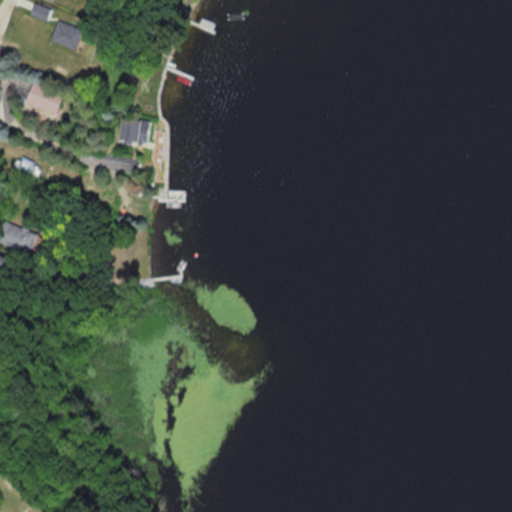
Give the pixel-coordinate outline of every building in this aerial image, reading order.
[(29,13),(44,20),(48,10),(34,4),(29,13)] [(71,50),(79,30),(56,20),(48,40),(71,50)] [(58,91),(29,81),(22,103),(51,113),(58,91)] [(145,142),(145,119),(116,119),(116,142),(145,142)] [(0,243),(23,254),(32,234),(2,220),(0,224),(0,243)]
